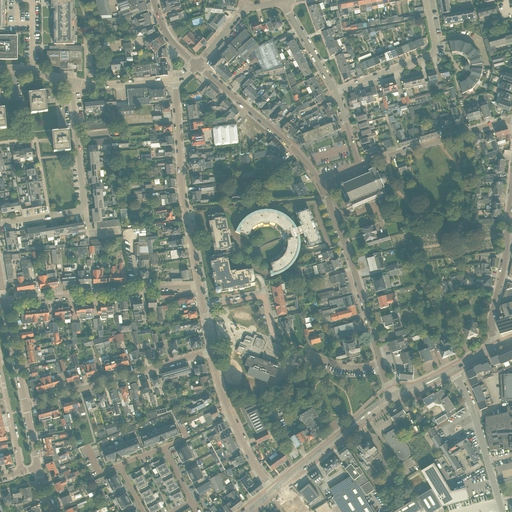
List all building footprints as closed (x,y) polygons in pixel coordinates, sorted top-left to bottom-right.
[(0,0),(0,29),(3,30),(3,27),(4,27),(4,12),(4,10),(4,0),(50,0),(51,2),(49,2),(48,2),(48,6),(48,5),(49,5),(51,5),(51,9),(53,9),(54,17),(54,18),(54,27),(54,35),(54,45),(55,45),(65,45),(74,44),(73,0),(0,0)] [(105,19),(112,19),(108,0),(95,0),(99,19),(105,19)] [(126,18),(147,10),(143,0),(127,0),(118,3),(121,12),(118,12),(120,18),(126,18)] [(173,4),(179,3),(177,0),(173,0),(161,4),(163,9),(174,6),(173,4)] [(341,5),(338,5),(340,13),(340,17),(349,15),(348,13),(348,9),(346,0),(346,1),(340,2),(341,5)] [(349,0),(346,0),(348,9),(352,9),(352,11),(354,11),(352,0),(350,1),(349,0)] [(450,13),(447,0),(439,0),(442,14),(450,13)] [(171,10),(180,8),(179,4),(174,6),(163,9),(164,14),(172,12),(171,10)] [(322,10),(321,9),(319,4),(313,6),(312,6),(312,7),(309,8),(311,14),(322,10)] [(495,6),(489,8),(491,16),(499,14),(498,8),(498,7),(497,7),(496,7),(495,7),(495,6)] [(313,20),(324,16),(322,10),(311,14),(313,20)] [(445,24),(476,19),(475,11),(444,17),(445,24)] [(183,22),(182,17),(181,12),(168,16),(169,16),(170,21),(170,22),(174,21),(175,24),(183,22)] [(135,24),(150,20),(148,13),(140,16),(141,18),(132,21),(127,22),(126,18),(120,18),(119,19),(112,19),(105,19),(106,25),(112,25),(111,24),(119,23),(122,23),(122,25),(126,25),(133,24),(134,24),(135,24)] [(218,14),(212,21),(212,22),(215,24),(219,27),(226,19),(221,14),(220,14),(218,14)] [(274,29),(282,25),(278,15),(274,17),(274,16),(270,17),(271,18),(269,19),(271,22),(266,24),(268,28),(269,31),(269,32),(274,30),(274,31),(274,29)] [(323,22),(326,22),(324,16),(313,20),(315,25),(323,22)] [(321,31),(328,28),(326,22),(323,22),(315,25),(315,26),(316,26),(318,31),(321,30),(321,31)] [(350,25),(347,26),(346,22),(342,23),(343,29),(345,31),(351,30),(350,25)] [(263,25),(260,26),(259,23),(255,24),(254,23),(253,23),(252,23),(251,24),(251,25),(250,26),(250,27),(251,28),(252,28),(253,29),(254,31),(252,32),(253,36),(258,34),(263,33),(266,32),(269,31),(268,28),(266,24),(263,25)] [(217,31),(213,28),(208,24),(205,28),(214,34),(217,31)] [(133,36),(137,36),(137,37),(143,36),(142,34),(146,33),(147,35),(155,32),(154,31),(155,31),(154,30),(153,29),(152,27),(145,30),(145,29),(142,30),(142,29),(132,31),(133,36)] [(325,31),(322,32),(325,38),(335,34),(334,31),(333,28),(330,29),(326,31),(325,31)] [(375,33),(376,33),(374,29),(368,30),(370,37),(376,35),(375,33)] [(256,44),(248,33),(244,30),(229,45),(244,60),(246,58),(247,58),(246,57),(253,51),(259,47),(256,44)] [(180,34),(182,37),(181,38),(183,40),(182,40),(183,39),(190,46),(189,46),(195,52),(196,52),(195,51),(202,45),(203,46),(207,43),(203,40),(202,38),(201,38),(202,37),(200,35),(197,38),(190,32),(187,34),(184,31),(180,34)] [(511,32),(490,39),(485,40),(484,40),(488,54),(497,52),(495,47),(511,42),(511,32)] [(332,36),(335,35),(335,34),(325,38),(327,44),(334,41),(332,36)] [(17,36),(0,35),(0,59),(17,60),(17,36)] [(163,45),(165,44),(160,37),(154,41),(152,39),(145,45),(146,47),(147,48),(149,47),(154,54),(155,53),(158,51),(156,49),(158,48),(158,49),(163,45)] [(287,47),(285,49),(286,51),(296,46),(293,40),(293,41),(291,38),(285,41),(287,44),(286,44),(287,47)] [(425,46),(423,39),(413,43),(416,49),(425,46)] [(253,51),(246,57),(247,58),(250,62),(255,57),(261,69),(263,73),(268,72),(273,71),(283,69),(274,45),(273,42),(272,40),(267,42),(263,45),(259,47),(253,51)] [(329,50),(339,46),(337,40),(334,41),(327,44),(329,50)] [(460,42),(450,42),(449,40),(452,53),(459,52),(465,55),(469,59),(470,60),(471,64),(469,63),(468,65),(466,64),(462,68),(467,72),(469,70),(471,72),(470,75),(470,76),(466,81),(466,80),(466,81),(460,84),(460,83),(460,84),(462,94),(463,94),(473,89),(480,81),(480,80),(483,70),(482,64),(483,64),(482,64),(479,54),(478,54),(471,46),(461,42),(460,42)] [(386,49),(383,50),(383,52),(387,61),(393,59),(389,49),(388,46),(387,44),(386,41),(383,42),(386,49)] [(413,43),(412,44),(410,41),(406,43),(408,46),(407,46),(410,52),(416,49),(413,43)] [(82,46),(65,46),(65,45),(55,45),(56,46),(50,46),(48,52),(47,52),(47,65),(59,68),(59,69),(74,69),(74,67),(77,67),(77,72),(77,71),(82,71),(82,46)] [(155,53),(154,54),(155,60),(155,63),(158,63),(162,63),(162,58),(166,58),(166,49),(161,50),(161,47),(164,45),(163,45),(158,49),(158,48),(156,49),(158,51),(155,53)] [(244,61),(244,60),(229,45),(227,46),(228,48),(222,54),(215,61),(210,67),(214,71),(220,65),(222,62),(224,60),(227,63),(229,65),(236,59),(239,65),(244,61)] [(404,54),(402,48),(400,45),(395,47),(399,56),(404,54)] [(292,55),(299,51),(296,46),(286,51),(286,52),(289,50),(292,55)] [(339,46),(329,50),(331,56),(334,55),(335,55),(335,54),(338,53),(341,52),(340,49),(339,46)] [(404,54),(410,52),(407,46),(402,48),(404,54)] [(393,59),(399,56),(395,47),(389,49),(393,59)] [(381,63),(377,54),(375,49),(372,50),(375,55),(372,56),(376,66),(381,63)] [(295,61),(302,57),(299,51),(292,55),(295,61)] [(381,63),(387,61),(383,52),(377,54),(381,63)] [(338,63),(345,60),(343,54),(340,55),(339,55),(339,56),(336,57),(338,63)] [(370,68),(376,66),(372,56),(366,59),(370,68)] [(295,61),(292,62),(295,68),(298,66),(306,62),(305,59),(304,59),(303,60),(302,57),(295,61)] [(126,66),(126,61),(125,58),(114,58),(114,61),(111,61),(111,70),(120,70),(120,65),(122,65),(123,66),(126,66)] [(364,70),(370,68),(366,59),(360,61),(364,71),(364,70)] [(223,68),(227,63),(224,60),(222,62),(220,65),(214,71),(220,76),(226,70),(223,68)] [(340,69),(347,66),(345,60),(338,63),(340,69)] [(307,65),(308,64),(306,62),(298,66),(300,72),(308,68),(307,66),(307,65)] [(168,66),(167,66),(166,63),(161,63),(131,68),(132,74),(151,71),(151,69),(155,69),(156,77),(167,76),(167,72),(168,72),(169,72),(169,71),(169,70),(169,69),(169,68),(169,67),(168,65),(168,66)] [(351,69),(350,65),(347,66),(340,69),(342,74),(350,72),(351,71),(351,69)] [(308,75),(311,74),(308,68),(300,72),(304,78),(308,75)] [(356,79),(364,76),(360,68),(356,69),(358,74),(355,75),(356,79)] [(451,80),(449,74),(448,69),(440,71),(442,79),(443,79),(444,82),(451,80)] [(229,73),(230,72),(228,70),(226,71),(226,70),(220,76),(226,82),(232,76),(229,73)] [(351,75),(354,73),(353,71),(351,71),(350,72),(342,74),(345,80),(348,79),(349,82),(354,80),(353,80),(351,75)] [(511,76),(511,73),(511,71),(504,71),(503,75),(505,76),(503,79),(501,79),(509,82),(511,82),(511,76)] [(439,83),(437,77),(436,72),(428,74),(430,82),(434,81),(435,84),(439,83)] [(292,76),(298,74),(298,73),(288,79),(290,86),(296,84),(292,76)] [(251,75),(241,86),(245,90),(250,84),(251,85),(256,80),(251,75)] [(423,76),(416,77),(419,86),(419,88),(422,87),(422,85),(425,84),(424,80),(423,76)] [(314,77),(310,79),(306,81),(307,85),(305,86),(306,88),(316,83),(315,81),(315,79),(314,77)] [(412,88),(419,86),(416,77),(410,79),(412,88)] [(405,89),(412,88),(410,79),(403,80),(405,89)] [(501,79),(500,83),(502,84),(500,88),(508,91),(511,92),(511,90),(511,86),(508,85),(509,82),(501,79)] [(398,92),(397,87),(396,82),(389,84),(392,94),(398,92)] [(211,84),(209,86),(206,83),(198,92),(202,95),(204,93),(213,101),(216,100),(214,98),(220,92),(211,84)] [(318,85),(317,86),(316,83),(306,88),(306,89),(309,87),(311,93),(320,88),(319,86),(318,85)] [(245,90),(242,92),(249,98),(254,92),(254,91),(250,88),(251,86),(251,85),(250,84),(245,90)] [(391,94),(392,94),(389,84),(382,85),(385,98),(382,98),(384,103),(383,104),(385,109),(386,109),(388,108),(385,97),(392,96),(391,94)] [(294,95),(299,92),(295,86),(291,88),(294,95)] [(377,93),(377,92),(375,87),(371,88),(373,94),(370,95),(372,103),(376,102),(375,98),(378,97),(379,99),(382,98),(380,93),(377,93)] [(128,107),(135,106),(138,106),(151,105),(150,103),(154,102),(159,102),(158,101),(166,100),(165,96),(167,95),(166,92),(165,92),(165,88),(153,89),(153,88),(134,89),(127,90),(128,107)] [(254,92),(249,98),(251,100),(250,100),(252,102),(252,101),(253,101),(254,100),(256,101),(265,92),(263,90),(262,91),(259,89),(258,90),(256,88),(254,91),(254,92)] [(321,92),(321,90),(320,88),(311,93),(313,95),(310,97),(312,99),(322,94),(320,92),(321,92)] [(500,88),(498,93),(500,94),(499,98),(507,101),(510,102),(511,97),(511,95),(507,94),(508,91),(500,88)] [(367,96),(366,94),(365,90),(360,92),(361,94),(358,94),(361,103),(362,102),(363,105),(372,103),(370,95),(367,96)] [(39,92),(28,93),(28,94),(29,94),(31,114),(36,113),(47,112),(47,111),(46,100),(48,100),(48,99),(46,99),(45,91),(39,92)] [(350,106),(348,106),(349,108),(350,111),(354,109),(354,108),(360,106),(359,102),(358,103),(357,100),(356,98),(355,95),(355,93),(350,95),(352,99),(348,100),(349,101),(350,106)] [(433,100),(432,95),(431,93),(421,95),(423,102),(433,100)] [(322,102),(325,100),(322,94),(312,99),(313,102),(314,102),(316,105),(322,102)] [(265,101),(268,98),(265,96),(262,99),(261,98),(256,104),(261,108),(266,102),(265,101)] [(410,102),(409,99),(408,97),(405,98),(406,104),(407,104),(408,108),(412,107),(416,106),(416,104),(416,101),(410,102)] [(499,98),(498,97),(496,102),(499,103),(497,109),(497,110),(497,111),(498,112),(499,113),(500,113),(501,113),(502,112),(503,111),(503,109),(509,111),(511,105),(506,104),(507,101),(499,98)] [(116,108),(116,105),(115,99),(105,100),(106,106),(107,106),(107,109),(110,109),(115,108),(116,108)] [(215,104),(208,105),(209,111),(221,109),(222,107),(226,110),(230,106),(231,105),(225,99),(221,103),(220,105),(215,105),(215,104)] [(265,107),(262,111),(267,117),(268,117),(271,113),(277,106),(279,108),(283,105),(286,101),(284,99),(281,103),(278,100),(272,106),(269,104),(268,105),(265,107)] [(273,115),(270,119),(273,121),(272,122),(273,122),(273,123),(274,124),(275,124),(275,125),(279,121),(283,117),(284,116),(289,112),(286,110),(287,108),(283,105),(286,101),(283,105),(279,108),(273,115)] [(199,112),(198,102),(191,103),(191,106),(187,107),(188,113),(198,112),(199,112)] [(489,111),(492,110),(490,102),(485,104),(485,106),(481,107),(480,103),(482,111),(484,119),(490,117),(489,111)] [(326,111),(333,109),(330,103),(324,105),(326,111)] [(482,111),(480,103),(475,105),(476,107),(472,108),(475,120),(481,118),(479,112),(482,111)] [(170,106),(159,107),(159,104),(155,105),(155,107),(154,107),(155,111),(162,111),(162,113),(170,113),(170,106)] [(299,112),(305,110),(302,104),(295,108),(296,109),(299,112)] [(123,117),(136,116),(135,106),(128,107),(116,108),(117,118),(117,117),(118,120),(123,120),(123,117)] [(456,106),(453,107),(453,108),(458,125),(463,123),(462,119),(460,115),(459,115),(456,106)] [(414,116),(415,116),(412,107),(408,108),(408,110),(409,114),(413,129),(414,129),(414,130),(417,129),(416,126),(418,126),(416,117),(414,118),(414,116)] [(453,107),(450,108),(453,117),(451,118),(452,121),(453,126),(458,125),(453,108),(453,107)] [(472,108),(467,109),(467,107),(462,109),(464,117),(468,116),(469,121),(475,120),(472,108)] [(232,108),(222,118),(226,121),(231,117),(233,119),(235,117),(238,113),(232,108)] [(294,117),(299,112),(296,109),(291,114),(291,115),(294,117)] [(333,109),(326,111),(327,114),(328,117),(329,117),(335,115),(333,109)] [(319,114),(318,111),(317,111),(316,111),(317,116),(315,117),(316,119),(322,136),(328,133),(323,119),(322,117),(321,117),(321,115),(319,115),(319,114)] [(436,112),(436,111),(431,113),(434,124),(439,122),(436,112)] [(198,112),(188,113),(189,120),(194,119),(197,119),(199,118),(198,112)] [(316,119),(315,117),(313,114),(305,117),(306,119),(309,127),(312,125),(317,138),(322,136),(316,119)] [(367,115),(368,115),(368,114),(365,115),(359,117),(357,118),(358,122),(364,121),(364,123),(369,122),(372,121),(371,117),(367,118),(367,115)] [(447,115),(440,117),(441,122),(442,122),(444,129),(453,126),(449,114),(447,115)] [(331,123),(334,131),(340,129),(339,125),(340,125),(337,116),(335,117),(335,115),(329,117),(331,123)] [(393,116),(389,117),(393,130),(400,128),(398,122),(398,123),(396,119),(394,119),(393,116)] [(331,123),(329,117),(328,117),(323,119),(328,133),(334,131),(331,123)] [(292,118),(282,129),(287,134),(292,128),(297,123),(292,118)] [(303,121),(303,123),(304,123),(311,140),(317,138),(312,125),(309,127),(306,119),(303,121)] [(299,122),(298,121),(297,123),(292,128),(287,134),(288,135),(288,134),(292,137),(291,138),(298,130),(299,125),(299,122)] [(374,128),(372,121),(369,122),(364,123),(359,125),(360,129),(366,128),(367,131),(374,128)] [(203,126),(203,122),(201,122),(190,124),(190,131),(198,130),(197,126),(203,126)] [(305,143),(311,140),(304,123),(303,123),(306,129),(303,130),(303,128),(304,127),(303,124),(300,124),(300,130),(305,143)] [(305,143),(300,130),(300,124),(299,125),(298,130),(291,138),(295,142),(297,141),(299,145),(305,143)] [(217,127),(212,127),(214,146),(221,146),(224,145),(233,144),(238,144),(237,128),(229,129),(228,125),(223,126),(217,127)] [(439,136),(438,131),(436,126),(431,127),(432,131),(428,132),(430,138),(439,136)] [(510,142),(509,135),(507,126),(495,130),(498,142),(506,140),(506,142),(510,142)] [(428,132),(426,133),(424,127),(418,129),(422,141),(430,138),(428,132)] [(371,130),(374,129),(374,128),(367,131),(361,132),(362,137),(368,135),(369,138),(376,136),(375,131),(372,132),(371,130)] [(418,142),(414,130),(414,129),(413,129),(408,131),(410,137),(408,138),(410,145),(418,142)] [(53,141),(50,142),(50,143),(53,143),(54,152),(53,152),(54,152),(64,151),(64,152),(70,151),(68,131),(68,130),(58,132),(58,131),(52,132),(53,141)] [(405,139),(404,134),(402,130),(396,132),(401,147),(410,145),(408,138),(405,139)] [(494,137),(493,137),(492,133),(485,135),(488,143),(491,143),(493,152),(488,153),(489,156),(492,155),(497,156),(498,156),(498,150),(495,142),(494,137)] [(206,148),(206,145),(205,145),(203,134),(199,135),(198,135),(197,135),(191,136),(192,140),(192,142),(191,142),(192,146),(199,146),(199,145),(200,145),(202,145),(202,148),(206,148)] [(483,137),(482,138),(480,134),(474,136),(476,144),(480,143),(482,152),(486,150),(483,137)] [(169,135),(168,135),(163,135),(164,137),(157,138),(156,136),(150,137),(150,141),(156,141),(156,143),(164,142),(164,141),(168,140),(168,141),(172,141),(172,137),(170,137),(169,135)] [(376,136),(369,138),(367,138),(360,140),(362,145),(367,143),(368,146),(372,145),(375,144),(373,137),(376,136)] [(274,139),(268,145),(262,138),(258,142),(261,146),(262,145),(264,149),(269,146),(271,149),(272,149),(278,143),(274,139)] [(271,149),(272,149),(274,152),(272,154),(277,160),(282,155),(285,152),(278,143),(272,149),(271,149)] [(367,147),(362,148),(364,152),(368,151),(369,154),(372,153),(373,156),(375,155),(378,154),(382,153),(381,150),(377,151),(376,147),(373,148),(372,145),(368,146),(367,147)] [(35,152),(32,152),(31,148),(25,149),(27,159),(29,159),(28,158),(31,158),(31,159),(36,158),(35,152)] [(25,149),(22,150),(22,149),(19,149),(19,150),(20,160),(23,159),(24,160),(27,159),(25,149)] [(20,160),(19,150),(18,150),(18,151),(12,152),(14,161),(15,164),(20,163),(20,160)] [(254,159),(270,156),(269,150),(253,153),(254,159)] [(242,164),(250,163),(249,155),(242,156),(242,158),(242,159),(242,156),(239,157),(239,159),(241,158),(241,161),(242,161),(242,164)] [(195,162),(190,163),(191,169),(192,168),(193,173),(198,172),(204,171),(204,167),(205,167),(211,166),(211,161),(204,162),(204,159),(201,160),(201,163),(199,163),(199,162),(195,162)] [(296,161),(293,163),(291,159),(284,164),(284,161),(274,163),(275,168),(285,166),(287,164),(288,167),(287,168),(294,177),(295,177),(296,178),(304,172),(296,161)] [(173,165),(166,165),(166,162),(157,163),(158,168),(158,171),(161,171),(161,175),(167,175),(167,174),(174,174),(173,165)] [(410,166),(406,167),(405,164),(398,166),(400,173),(403,172),(404,174),(408,173),(407,170),(410,169),(410,166)] [(504,173),(504,167),(494,166),(493,173),(490,173),(490,175),(490,177),(495,177),(495,174),(503,174),(503,173),(504,173)] [(378,172),(377,172),(375,168),(369,171),(370,173),(366,174),(347,182),(347,183),(343,184),(343,183),(339,184),(341,188),(348,203),(345,204),(348,210),(349,209),(350,212),(352,212),(353,212),(354,210),(358,208),(358,209),(362,207),(361,206),(373,202),(373,203),(377,201),(376,200),(379,199),(383,209),(389,207),(384,197),(385,196),(384,193),(387,192),(385,189),(384,188),(385,187),(384,185),(384,184),(385,184),(386,183),(386,182),(387,181),(387,180),(387,179),(387,178),(386,177),(386,176),(385,176),(384,175),(383,175),(382,174),(381,175),(380,175),(378,172)] [(37,182),(38,182),(37,175),(27,177),(28,181),(25,181),(26,184),(37,182)] [(214,177),(201,179),(201,177),(192,178),(193,185),(215,182),(214,177)] [(164,189),(175,188),(174,179),(166,180),(167,185),(164,186),(164,189)] [(296,181),(300,180),(289,184),(293,194),(296,193),(296,195),(298,194),(299,197),(306,194),(302,183),(298,185),(296,181)] [(28,196),(39,194),(38,188),(27,190),(28,196)] [(209,197),(201,198),(200,192),(192,193),(192,202),(200,201),(200,203),(209,202),(209,197)] [(168,204),(176,203),(176,194),(160,196),(160,200),(164,199),(165,206),(168,206),(168,204)] [(8,214),(6,199),(5,199),(6,204),(2,205),(1,204),(0,203),(0,211),(1,211),(2,214),(8,213),(8,214)] [(13,203),(9,203),(7,199),(6,199),(8,214),(9,214),(11,213),(11,212),(14,211),(13,203)] [(501,204),(491,203),(491,200),(488,200),(483,200),(476,200),(476,203),(484,203),(484,204),(489,203),(489,210),(490,210),(500,211),(501,204)] [(172,211),(166,212),(166,208),(158,210),(155,210),(155,215),(165,213),(166,221),(174,219),(175,218),(175,216),(174,216),(174,215),(173,215),(172,211)] [(121,224),(128,223),(126,209),(120,210),(121,224)] [(312,220),(308,209),(296,213),(297,217),(296,218),(298,223),(300,227),(296,228),(295,227),(292,223),(289,219),(285,216),(280,213),(275,212),(270,211),(265,210),(260,211),(255,212),(250,215),(246,217),(242,221),(239,225),(236,230),(235,232),(246,237),(247,235),(251,237),(253,234),(254,232),(256,230),(258,229),(261,228),(263,227),(266,227),(268,227),(271,227),(273,228),(276,230),(278,231),(279,233),(281,235),(283,240),(283,243),(283,245),(282,248),(281,250),(280,252),(279,254),(277,256),(275,258),(272,259),(270,260),(270,264),(268,265),(270,277),(270,276),(273,276),(278,274),(283,272),(287,269),(291,266),(294,262),(296,257),(298,253),(298,252),(299,247),(299,242),(299,237),(298,235),(302,234),(304,238),(303,238),(306,243),(307,243),(308,247),(321,242),(316,230),(317,230),(314,224),(313,221),(313,220),(312,220)] [(500,211),(490,210),(489,210),(486,210),(486,214),(492,214),(491,217),(500,218),(500,216),(500,214),(501,214),(501,212),(500,211)] [(225,213),(218,214),(217,213),(215,214),(214,215),(210,215),(210,216),(207,216),(208,222),(210,228),(212,228),(213,232),(210,233),(211,234),(210,235),(211,237),(211,238),(212,239),(214,239),(215,244),(213,244),(215,255),(215,256),(226,253),(226,254),(232,253),(236,252),(235,249),(234,248),(235,247),(234,245),(234,244),(233,243),(230,244),(229,236),(230,235),(229,230),(228,230),(226,218),(225,213)] [(79,223),(77,224),(79,236),(85,235),(83,223),(79,224),(79,223)] [(76,236),(79,236),(77,224),(74,224),(75,225),(71,225),(72,234),(75,234),(76,236)] [(71,225),(67,226),(67,225),(64,226),(66,239),(69,238),(69,235),(72,234),(71,225)] [(378,234),(377,230),(375,225),(373,226),(362,229),(363,234),(364,237),(365,242),(367,241),(369,246),(390,239),(388,234),(377,238),(376,234),(378,234)] [(47,235),(46,230),(45,226),(39,227),(40,236),(46,235),(47,239),(48,239),(47,235)] [(66,239),(64,226),(62,226),(62,227),(58,228),(60,236),(66,235),(66,239)] [(165,226),(162,226),(162,229),(162,233),(171,232),(171,235),(174,235),(179,234),(179,228),(171,229),(170,228),(169,228),(168,226),(165,226)] [(58,228),(54,228),(54,227),(52,228),(54,241),(57,240),(60,239),(60,237),(60,236),(58,228)] [(33,228),(26,229),(27,234),(28,239),(28,241),(35,240),(34,238),(34,237),(33,228)] [(54,241),(52,228),(49,228),(49,229),(46,230),(47,235),(48,239),(53,238),(54,241)] [(15,238),(14,232),(13,232),(5,233),(6,240),(17,238),(15,238)] [(134,243),(134,245),(134,256),(139,255),(139,260),(139,271),(140,271),(140,280),(147,280),(147,277),(152,277),(151,272),(147,272),(147,271),(144,271),(144,261),(149,260),(147,243),(147,240),(147,237),(138,237),(139,243),(134,243)] [(8,249),(6,249),(7,252),(16,251),(16,252),(19,252),(18,244),(7,246),(8,249)] [(185,251),(178,252),(177,250),(170,252),(170,254),(171,259),(186,257),(185,251)] [(315,263),(333,258),(331,251),(318,255),(317,256),(318,259),(314,260),(315,263)] [(372,257),(367,259),(370,272),(380,269),(380,267),(377,258),(382,257),(381,252),(371,254),(372,255),(372,257)] [(230,272),(226,254),(226,253),(215,256),(215,255),(212,256),(209,257),(210,262),(211,268),(213,268),(214,273),(212,273),(212,275),(212,278),(213,278),(215,288),(216,289),(215,289),(215,290),(215,291),(215,292),(216,293),(217,294),(218,294),(219,294),(219,293),(220,293),(221,292),(228,291),(227,289),(232,288),(233,290),(234,290),(235,291),(237,290),(238,289),(239,289),(239,287),(243,286),(244,288),(250,287),(256,286),(255,283),(255,280),(255,278),(255,276),(254,275),(252,269),(235,272),(235,271),(230,272)] [(490,258),(490,257),(487,257),(487,254),(492,253),(480,254),(480,257),(481,257),(481,264),(477,264),(489,264),(489,267),(489,268),(496,268),(497,259),(490,258)] [(156,254),(149,255),(150,261),(151,264),(157,263),(156,254)] [(333,270),(341,268),(338,258),(330,261),(331,265),(326,266),(326,264),(323,265),(322,264),(316,265),(318,275),(325,273),(326,274),(334,272),(333,270)] [(28,269),(27,263),(26,260),(21,261),(23,273),(23,277),(26,291),(34,289),(33,282),(30,282),(28,269)] [(126,275),(123,275),(122,262),(119,262),(119,269),(117,269),(117,266),(117,283),(126,282),(126,275)] [(476,275),(477,275),(482,275),(486,275),(491,275),(492,272),(489,272),(489,268),(489,267),(489,264),(477,264),(477,268),(476,268),(476,275)] [(112,270),(111,270),(111,274),(108,274),(109,283),(117,283),(117,266),(112,267),(112,270)] [(295,283),(304,280),(300,266),(291,269),(295,283)] [(182,280),(190,279),(188,270),(181,272),(181,277),(176,277),(176,276),(171,276),(171,282),(182,281),(182,280)] [(347,278),(345,273),(329,277),(331,285),(337,283),(337,286),(348,283),(347,278)] [(56,279),(53,279),(52,274),(47,275),(49,288),(51,287),(52,289),(55,288),(54,287),(57,286),(56,279)] [(47,276),(39,277),(39,282),(40,289),(49,288),(47,275),(46,275),(47,276)] [(384,283),(389,281),(387,276),(373,280),(376,292),(386,289),(384,283)] [(442,280),(443,277),(442,276),(442,277),(440,277),(443,294),(451,293),(449,282),(448,283),(447,281),(444,282),(442,280)] [(19,284),(16,285),(17,292),(26,291),(23,277),(18,278),(19,284)] [(470,279),(470,283),(483,284),(483,286),(486,286),(491,286),(491,278),(486,278),(482,278),(477,277),(476,277),(476,279),(470,279)] [(346,294),(351,293),(348,283),(337,286),(339,291),(334,292),(335,297),(346,294)] [(498,311),(496,320),(500,334),(511,331),(511,284),(507,283),(505,291),(501,303),(502,305),(501,305),(502,306),(500,306),(498,311)] [(435,291),(439,310),(447,308),(442,289),(435,291)] [(318,297),(315,297),(316,301),(320,300),(326,299),(331,298),(335,297),(334,292),(334,291),(317,295),(318,297)] [(388,304),(397,302),(395,293),(378,298),(381,309),(389,307),(388,304)] [(283,297),(286,296),(274,298),(275,304),(284,302),(283,297)] [(333,306),(315,311),(316,316),(323,314),(332,312),(338,310),(341,309),(346,308),(354,306),(351,296),(332,301),(333,306)] [(190,304),(194,303),(193,297),(175,300),(176,304),(181,303),(182,308),(191,307),(190,304)] [(430,307),(436,305),(434,298),(428,300),(430,307)] [(143,314),(142,305),(141,300),(132,301),(133,310),(134,310),(135,321),(142,321),(141,315),(143,314)] [(156,308),(156,305),(156,300),(148,300),(148,309),(149,309),(149,314),(152,313),(152,308),(156,308)] [(112,303),(106,304),(107,312),(107,315),(114,314),(116,312),(115,306),(112,306),(112,303)] [(100,310),(97,310),(98,314),(101,314),(101,316),(102,319),(107,318),(107,315),(107,312),(106,304),(100,305),(100,310)] [(94,306),(91,306),(91,305),(84,306),(86,319),(94,318),(94,314),(94,306)] [(86,319),(84,306),(78,307),(79,307),(76,307),(76,316),(79,316),(80,317),(81,318),(86,318),(86,319)] [(330,316),(328,317),(328,321),(331,320),(330,319),(331,318),(332,322),(352,316),(357,315),(354,306),(346,308),(341,309),(338,310),(332,312),(332,314),(330,315),(330,316)] [(58,321),(64,320),(63,308),(57,309),(54,310),(55,318),(58,318),(58,321)] [(73,312),(70,313),(69,308),(63,308),(64,320),(70,320),(70,318),(72,318),(72,317),(73,316),(73,312)] [(196,311),(189,312),(189,309),(183,309),(184,313),(181,314),(182,318),(189,317),(189,319),(197,318),(196,311)] [(32,323),(30,311),(25,312),(25,315),(21,315),(22,324),(32,323)] [(280,322),(280,327),(281,326),(283,333),(291,332),(289,325),(288,321),(291,320),(295,320),(294,315),(284,317),(285,321),(280,322)] [(393,318),(392,319),(391,315),(383,317),(385,323),(384,323),(385,327),(386,327),(386,328),(387,329),(388,329),(389,329),(389,328),(390,327),(389,326),(392,326),(393,330),(402,327),(400,319),(394,321),(393,318)] [(360,320),(355,321),(354,319),(352,320),(352,322),(352,323),(333,328),(334,334),(333,334),(334,338),(333,339),(334,342),(337,341),(336,339),(349,336),(349,334),(355,332),(356,332),(363,331),(360,320)] [(476,323),(469,326),(467,322),(458,325),(458,324),(451,326),(454,333),(462,330),(464,335),(465,335),(467,339),(474,336),(475,337),(476,336),(478,335),(475,329),(478,328),(479,327),(477,323),(476,323)] [(119,333),(131,332),(131,324),(119,325),(119,326),(119,333)] [(308,333),(314,332),(313,328),(303,330),(305,337),(309,336),(308,333)] [(396,338),(406,336),(405,330),(395,333),(396,338)] [(116,344),(125,341),(124,336),(123,334),(123,333),(113,336),(114,339),(116,344)] [(319,339),(323,338),(322,333),(309,337),(311,345),(320,342),(319,339)] [(168,340),(166,335),(166,334),(160,335),(162,341),(159,342),(160,347),(157,348),(160,356),(166,354),(162,341),(168,340)] [(256,338),(257,336),(254,335),(253,338),(247,336),(245,336),(243,343),(241,342),(240,343),(236,351),(237,352),(243,355),(244,357),(247,358),(244,365),(250,368),(247,375),(266,382),(269,375),(275,377),(278,370),(277,370),(279,365),(270,362),(269,362),(268,363),(258,359),(261,352),(262,352),(261,349),(262,349),(265,343),(264,341),(256,338)] [(199,338),(192,339),(191,337),(186,338),(187,343),(190,343),(191,349),(201,347),(200,344),(201,344),(201,341),(200,341),(199,338)] [(404,365),(409,364),(408,362),(412,363),(412,361),(415,360),(408,337),(390,342),(393,353),(400,351),(404,365)] [(432,343),(430,337),(424,339),(424,340),(424,341),(424,344),(426,344),(428,350),(419,353),(421,359),(423,358),(424,363),(432,360),(429,351),(435,349),(432,343)] [(451,343),(453,342),(452,338),(449,339),(448,338),(432,343),(435,349),(436,352),(436,351),(439,350),(443,358),(455,354),(451,343)] [(33,343),(36,342),(35,339),(25,341),(26,347),(33,346),(33,343)] [(84,347),(93,345),(91,339),(82,341),(84,347)] [(147,351),(145,352),(146,358),(147,360),(153,358),(151,354),(155,353),(154,348),(151,349),(149,343),(150,343),(149,339),(145,340),(146,344),(147,351)] [(355,345),(356,345),(354,339),(342,343),(344,350),(334,352),(336,360),(346,357),(351,356),(352,358),(359,356),(358,352),(359,352),(359,351),(360,350),(360,348),(358,347),(357,347),(357,346),(356,347),(355,345)] [(141,361),(140,357),(138,350),(131,352),(135,363),(141,361)] [(129,365),(127,360),(125,354),(119,355),(123,367),(129,365)] [(511,367),(509,362),(506,354),(499,357),(505,370),(511,367)] [(117,368),(123,367),(119,355),(114,357),(117,368)] [(39,356),(38,357),(38,356),(28,358),(29,364),(39,362),(40,362),(39,356)] [(75,367),(79,366),(76,356),(70,358),(73,365),(69,366),(70,370),(73,381),(79,380),(76,368),(75,367)] [(499,357),(498,356),(491,359),(494,366),(495,366),(498,373),(505,370),(499,357)] [(112,358),(108,359),(111,370),(117,368),(114,357),(112,358)] [(111,370),(108,359),(102,361),(104,365),(106,372),(108,371),(109,372),(111,372),(111,371),(111,370)] [(92,376),(98,374),(95,363),(89,365),(92,376)] [(491,364),(489,365),(488,363),(481,366),(487,379),(494,376),(493,375),(495,374),(492,369),(491,364)] [(89,365),(84,366),(83,364),(80,365),(81,371),(84,370),(86,377),(88,377),(89,378),(91,377),(91,376),(92,376),(89,365)] [(207,373),(206,369),(205,364),(193,367),(195,376),(200,375),(200,374),(207,373)] [(191,373),(190,370),(188,365),(161,374),(163,382),(191,373)] [(481,366),(481,365),(473,368),(474,369),(477,376),(480,382),(487,379),(481,366)] [(470,379),(477,376),(474,369),(467,372),(470,379)] [(33,391),(36,390),(37,393),(43,392),(43,390),(39,379),(37,370),(38,376),(33,377),(35,381),(30,383),(33,391)] [(73,382),(73,381),(70,370),(67,371),(67,372),(64,373),(67,383),(70,382),(71,383),(72,382),(73,382)] [(414,372),(408,371),(400,370),(399,379),(413,380),(414,372)] [(505,400),(511,400),(511,374),(504,375),(501,375),(502,400),(505,400)] [(57,375),(51,377),(52,379),(54,387),(60,385),(57,375)] [(51,376),(45,378),(48,389),(54,387),(52,379),(51,377),(51,376)] [(478,383),(480,382),(477,376),(470,379),(468,380),(472,387),(479,384),(478,383)] [(46,389),(48,389),(45,378),(45,377),(39,379),(43,390),(43,391),(47,390),(46,389)] [(160,387),(158,379),(158,377),(151,379),(156,395),(160,394),(158,387),(160,387)] [(200,385),(193,386),(194,390),(194,393),(203,392),(202,391),(202,387),(209,385),(207,377),(203,378),(199,378),(200,385)] [(150,392),(148,385),(147,381),(141,382),(143,390),(141,391),(141,395),(150,392)] [(132,390),(129,391),(132,401),(135,400),(135,399),(138,398),(137,392),(139,391),(138,387),(138,386),(137,386),(137,384),(136,384),(135,383),(133,384),(133,385),(130,385),(132,390)] [(475,396),(488,390),(485,384),(473,389),(475,396)] [(126,387),(120,389),(121,393),(123,399),(120,399),(124,415),(129,413),(127,407),(126,402),(127,402),(125,395),(128,394),(128,391),(126,387)] [(112,391),(110,391),(111,395),(110,396),(111,401),(116,416),(120,414),(117,404),(121,403),(120,399),(119,400),(116,390),(115,390),(114,389),(113,390),(112,391)] [(478,402),(491,397),(488,390),(475,396),(478,402)] [(442,392),(441,392),(440,392),(439,392),(435,395),(434,393),(428,397),(428,396),(425,398),(423,400),(424,401),(423,402),(422,402),(422,403),(422,404),(423,405),(424,405),(424,406),(425,406),(425,405),(426,405),(427,407),(434,403),(434,404),(440,405),(441,404),(447,414),(445,415),(448,419),(456,413),(454,410),(455,409),(448,396),(446,397),(443,393),(442,392)] [(107,396),(105,397),(104,393),(98,395),(100,403),(104,402),(107,414),(111,412),(107,396)] [(193,405),(186,408),(189,415),(194,412),(195,414),(198,413),(197,410),(205,407),(208,405),(207,403),(211,401),(209,395),(204,398),(203,395),(198,398),(193,400),(191,401),(193,405)] [(94,403),(93,401),(92,397),(84,399),(87,410),(96,408),(95,403),(94,403)] [(487,406),(494,403),(491,397),(478,402),(479,403),(477,404),(480,411),(487,408),(487,406)] [(260,415),(264,413),(257,399),(239,408),(250,430),(254,428),(256,434),(267,429),(260,415)] [(78,401),(70,403),(72,409),(72,410),(73,413),(79,411),(80,414),(85,413),(83,405),(79,406),(78,401)] [(68,410),(72,410),(70,403),(62,405),(65,414),(69,413),(68,410)] [(510,449),(511,449),(511,406),(507,407),(508,412),(485,417),(486,432),(488,444),(489,444),(490,451),(504,448),(504,449),(510,448),(510,449)] [(59,412),(58,412),(57,407),(49,409),(52,419),(61,417),(59,412)] [(399,418),(406,414),(401,407),(389,414),(393,422),(394,421),(395,423),(400,419),(399,418)] [(312,420),(317,416),(312,408),(299,416),(300,418),(299,419),(306,430),(303,432),(302,431),(295,436),(294,435),(289,439),(296,448),(300,445),(300,444),(301,443),(302,444),(306,441),(308,440),(309,441),(313,438),(314,439),(317,437),(317,436),(315,433),(314,433),(313,431),(318,428),(318,427),(318,428),(312,420)] [(51,419),(52,419),(49,409),(37,412),(39,417),(38,418),(39,422),(41,421),(42,421),(42,419),(47,417),(49,420),(51,419)] [(157,417),(167,413),(167,410),(166,409),(156,411),(156,412),(157,417)] [(216,409),(203,416),(207,424),(217,419),(216,417),(219,415),(216,409)] [(197,415),(187,420),(189,423),(198,418),(197,415)] [(433,428),(448,419),(428,431),(432,438),(431,439),(441,456),(444,454),(458,477),(465,473),(454,457),(461,453),(460,452),(465,449),(474,464),(471,466),(473,468),(479,465),(477,462),(479,461),(478,459),(480,458),(477,454),(478,453),(472,444),(471,445),(469,440),(466,436),(453,444),(453,443),(448,446),(446,443),(443,445),(433,428)] [(174,423),(168,425),(173,437),(178,434),(174,423)] [(220,433),(226,430),(223,423),(211,429),(213,432),(214,431),(216,435),(208,439),(209,442),(215,439),(222,436),(220,433)] [(115,424),(105,426),(108,436),(117,432),(115,424)] [(165,428),(163,428),(167,439),(173,437),(168,425),(168,426),(165,428)] [(384,437),(383,437),(386,442),(388,445),(389,445),(400,464),(414,456),(400,432),(397,427),(386,434),(387,435),(385,436),(385,435),(383,436),(384,437)] [(163,428),(157,431),(162,442),(165,440),(167,439),(163,428)] [(157,431),(152,433),(156,443),(157,443),(158,442),(158,443),(162,442),(157,431)] [(262,441),(269,438),(266,431),(259,435),(262,441)] [(146,434),(146,435),(150,445),(156,443),(152,433),(146,435),(146,434)] [(146,434),(140,436),(140,437),(143,443),(144,448),(150,445),(146,435),(146,434)] [(257,444),(262,441),(259,435),(254,438),(257,444)] [(230,436),(223,439),(222,436),(215,439),(217,443),(220,441),(221,445),(220,445),(221,448),(224,447),(233,443),(230,436)] [(130,440),(135,451),(140,449),(139,444),(136,439),(131,441),(130,440)] [(130,440),(125,442),(129,454),(135,451),(130,440)] [(125,443),(119,445),(123,456),(129,454),(125,442),(124,442),(125,443)] [(372,445),(371,446),(368,442),(363,446),(362,445),(358,448),(360,450),(360,452),(361,451),(362,453),(360,455),(360,456),(359,457),(362,461),(360,463),(369,474),(368,474),(371,479),(376,475),(367,464),(370,462),(366,458),(373,453),(375,457),(379,454),(372,445)] [(180,449),(176,452),(177,454),(179,458),(190,451),(186,443),(179,446),(180,449)] [(230,453),(236,450),(233,443),(224,447),(226,451),(225,451),(226,454),(224,455),(225,459),(231,456),(230,453)] [(119,445),(114,447),(118,458),(121,457),(123,456),(119,445)] [(114,447),(108,450),(112,460),(114,459),(115,460),(118,458),(114,447)] [(364,473),(352,454),(346,448),(339,454),(348,466),(345,469),(354,480),(356,479),(366,496),(374,490),(364,473)] [(55,449),(45,451),(46,457),(56,455),(55,449)] [(108,450),(102,452),(106,462),(112,460),(108,450)] [(286,460),(284,456),(279,450),(272,455),(280,465),(286,460)] [(190,451),(179,458),(180,461),(181,460),(182,463),(186,461),(188,463),(195,460),(190,451)] [(6,465),(12,464),(9,453),(3,454),(6,465)] [(272,471),(280,465),(272,455),(265,460),(272,471)] [(231,456),(225,459),(226,460),(227,462),(229,461),(231,464),(235,462),(237,466),(239,465),(244,463),(240,456),(234,459),(232,456),(231,456)] [(327,475),(341,464),(335,457),(322,467),(327,475)] [(59,464),(58,463),(57,460),(46,465),(47,468),(46,468),(46,469),(47,471),(48,471),(49,471),(60,467),(59,464)] [(158,461),(154,463),(156,468),(155,468),(158,473),(168,468),(166,466),(165,463),(161,465),(158,461)] [(191,470),(187,472),(188,474),(187,474),(189,478),(201,471),(197,463),(190,467),(189,467),(191,470)] [(434,464),(421,472),(443,507),(469,500),(466,488),(452,492),(434,464)] [(48,472),(48,473),(49,476),(50,476),(52,478),(56,476),(62,474),(60,467),(49,471),(49,472),(48,472)] [(168,468),(158,473),(158,474),(159,473),(161,478),(166,475),(168,480),(173,478),(168,468)] [(137,477),(133,480),(136,485),(146,480),(143,475),(143,474),(141,470),(135,473),(137,477)] [(201,471),(189,478),(191,481),(192,483),(197,481),(198,484),(205,480),(201,471)] [(322,480),(323,479),(317,471),(310,477),(316,485),(318,488),(323,484),(322,480)] [(222,480),(223,479),(227,477),(224,472),(219,474),(222,480)] [(223,479),(222,480),(219,474),(218,475),(224,486),(226,485),(223,479)] [(259,482),(255,485),(246,474),(247,475),(239,481),(247,491),(251,497),(264,487),(259,482)] [(106,480),(105,480),(108,486),(119,480),(116,475),(106,480)] [(166,475),(161,478),(162,480),(164,482),(166,487),(175,483),(173,478),(168,480),(166,475)] [(225,489),(224,486),(218,475),(209,480),(216,494),(225,489)] [(353,481),(354,481),(351,477),(330,490),(334,497),(332,498),(340,511),(418,511),(424,509),(421,504),(417,498),(395,511),(376,511),(376,510),(375,510),(371,505),(369,506),(353,481)] [(71,486),(68,487),(65,480),(61,482),(54,485),(57,492),(58,492),(59,494),(65,492),(64,489),(67,488),(68,492),(74,490),(73,486),(71,486)] [(119,480),(108,486),(109,486),(112,491),(122,486),(119,480)] [(146,480),(136,485),(141,494),(145,492),(143,487),(147,485),(145,480),(146,480)] [(208,480),(194,488),(199,496),(212,488),(208,480)] [(175,483),(166,487),(171,497),(176,495),(173,490),(178,487),(175,483)] [(309,504),(319,497),(309,484),(300,492),(309,504)] [(145,492),(141,494),(143,499),(153,494),(150,489),(149,490),(147,485),(143,487),(145,492)] [(96,487),(87,491),(89,497),(99,493),(96,487)] [(176,495),(171,497),(174,502),(183,497),(178,487),(173,490),(176,495)] [(32,498),(31,493),(29,488),(23,489),(23,490),(19,491),(19,490),(12,492),(16,507),(16,510),(23,509),(22,505),(23,505),(22,501),(18,502),(17,498),(21,497),(20,495),(23,494),(24,499),(23,500),(24,504),(32,502),(31,498),(32,498)] [(432,489),(417,498),(421,504),(424,509),(425,511),(433,511),(442,507),(432,489)] [(227,495),(223,498),(223,499),(227,504),(226,504),(231,511),(232,511),(239,507),(242,504),(238,499),(233,491),(229,494),(227,495)] [(11,500),(10,498),(9,493),(2,495),(5,505),(11,503),(11,500)] [(120,496),(115,499),(118,504),(129,498),(126,493),(124,494),(123,493),(120,495),(120,496)] [(153,494),(143,499),(146,504),(150,502),(152,506),(157,504),(156,502),(152,495),(153,494)] [(63,505),(72,502),(69,495),(60,499),(63,505)] [(296,497),(292,500),(291,499),(282,506),(287,511),(307,511),(308,511),(296,497)] [(129,498),(118,504),(121,510),(122,509),(126,507),(126,508),(130,506),(129,505),(132,504),(129,498)] [(231,511),(226,504),(227,504),(223,499),(221,500),(225,505),(222,508),(225,511),(231,511)] [(150,502),(146,504),(149,511),(154,511),(161,509),(158,503),(157,504),(152,506),(150,502)]
